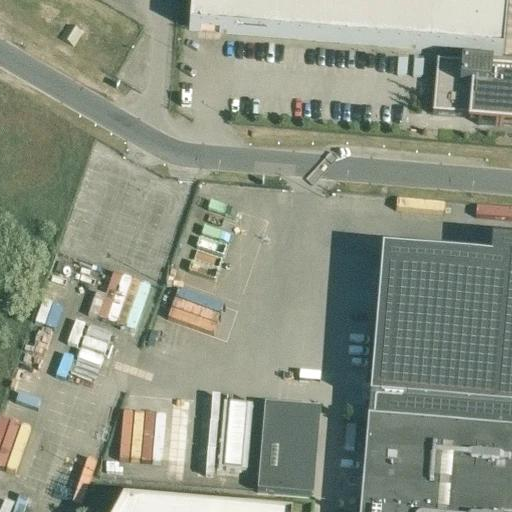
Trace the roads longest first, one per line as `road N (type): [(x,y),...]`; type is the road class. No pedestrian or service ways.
road 1 (unclassified): [(0,53),(190,158),(511,183)]
road 2 (unknown): [(328,511),(353,171)]
road 3 (unknown): [(212,160),(212,104),(233,89),(281,79),(419,81)]
